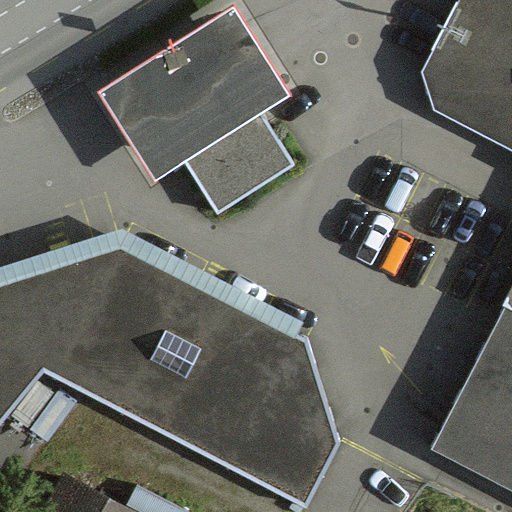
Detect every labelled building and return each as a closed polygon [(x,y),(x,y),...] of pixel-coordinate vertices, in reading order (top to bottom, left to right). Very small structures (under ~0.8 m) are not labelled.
[(231,0),(222,0),(97,77),(153,166),(180,150),(253,104),(252,101),(254,99),(282,82),(231,0)] [(511,0),(464,0),(428,70),(438,105),(511,142),(511,287),(505,302),(507,303),(511,305),(511,0)] [(253,104),(180,150),(219,211),(295,163),(254,99),(252,101),(253,104)] [(121,240),(0,279),(0,423),(44,370),(307,506),(341,441),(308,337),(121,240)] [(511,305),(507,303),(433,446),(511,486),(511,305)] [(46,511),(131,511),(67,477),(46,511)]
